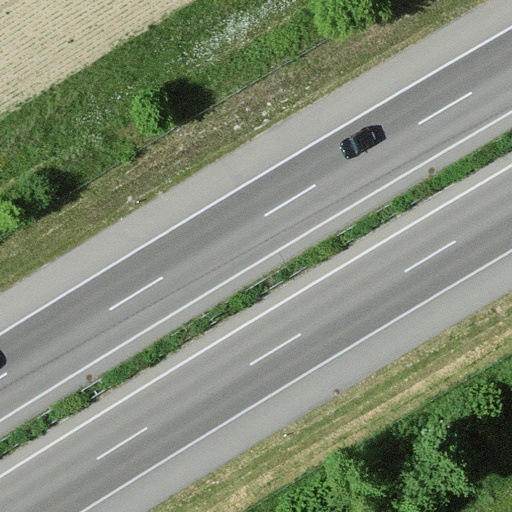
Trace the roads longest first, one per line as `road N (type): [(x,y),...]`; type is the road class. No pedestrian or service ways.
road 1 (motorway): [(511,70),(0,377)]
road 2 (motorway): [(13,511),(511,208)]
